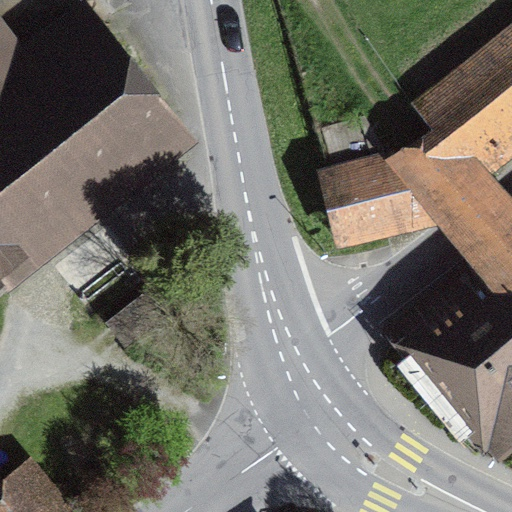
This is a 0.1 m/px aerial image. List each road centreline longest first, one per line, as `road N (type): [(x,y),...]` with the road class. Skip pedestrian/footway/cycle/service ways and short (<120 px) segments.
road 1 (secondary): [(211,0),(291,362)]
road 2 (tertiary): [(291,362),(511,193)]
road 3 (secondary): [(477,511),(394,473),(322,419)]
road 4 (unclassified): [(188,511),(322,419)]
